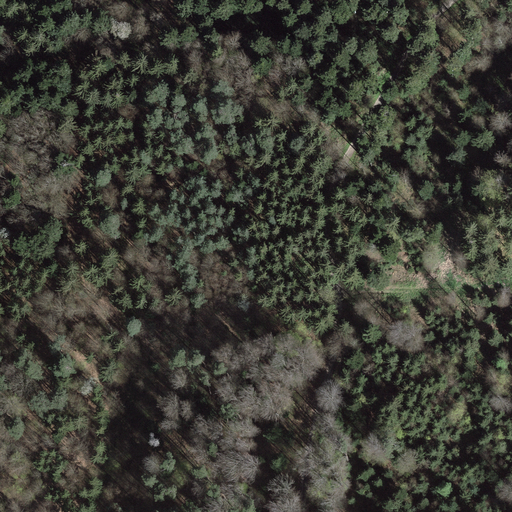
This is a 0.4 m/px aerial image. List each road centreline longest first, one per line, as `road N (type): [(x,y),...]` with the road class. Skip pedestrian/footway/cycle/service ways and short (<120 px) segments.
road 1 (track): [(301,511),(303,468),(340,311),(328,222),(333,182),(422,27),(454,0)]
road 2 (track): [(102,0),(69,82),(132,298),(138,349),(107,511)]
